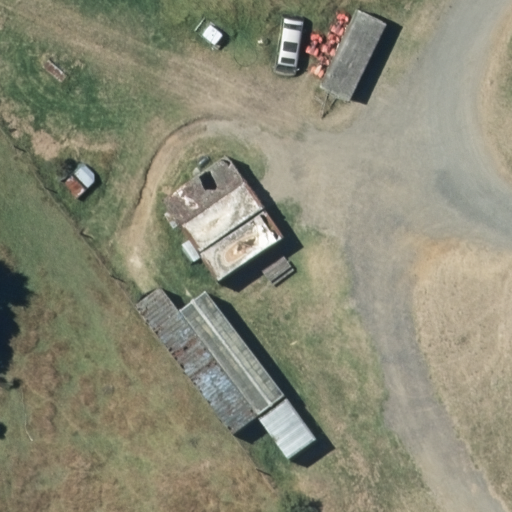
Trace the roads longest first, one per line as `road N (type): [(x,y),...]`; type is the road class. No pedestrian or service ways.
road 1 (track): [(466,511),(424,449),(370,293),(456,177)]
road 2 (track): [(511,224),(467,209),(433,115),(483,0)]
